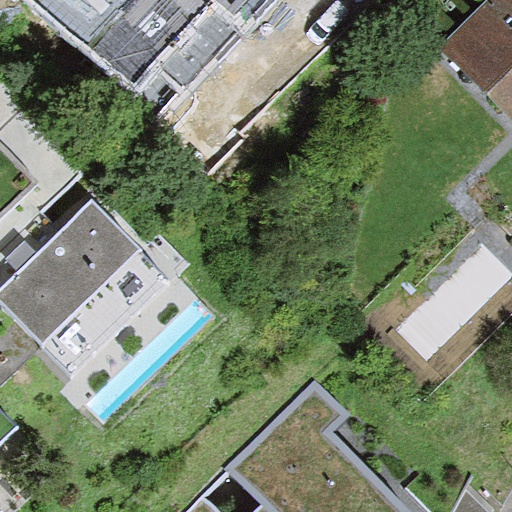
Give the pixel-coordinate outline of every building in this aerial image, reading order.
[(102,0),(100,2),(175,77),(252,0),(102,0)] [(511,0),(486,0),(431,53),(511,137),(511,0)] [(0,294),(0,317),(96,416),(202,314),(95,203),(0,294)] [(344,419),(311,387),(228,471),(269,511),(401,511),(326,438),(344,419)] [(0,504),(33,472),(0,437),(0,504)]
